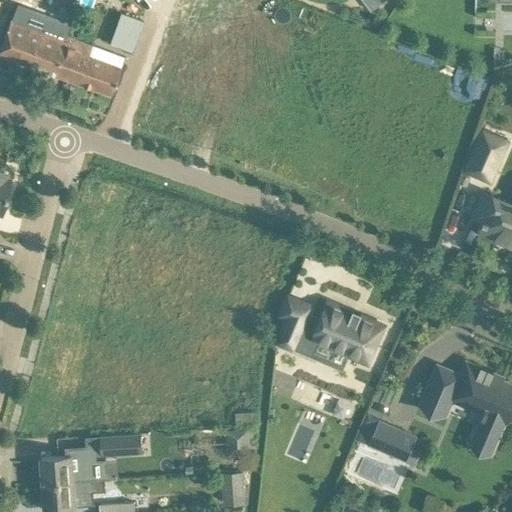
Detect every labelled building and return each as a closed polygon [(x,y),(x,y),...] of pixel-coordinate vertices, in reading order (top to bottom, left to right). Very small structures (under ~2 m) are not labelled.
[(4,34),(0,46),(0,53),(54,74),(110,94),(117,76),(120,68),(121,66),(89,54),(92,45),(68,36),(11,15),(4,34)] [(236,21),(232,31),(240,34),(244,24),(236,21)] [(303,46),(299,56),(308,59),(312,49),(303,46)] [(160,50),(156,60),(164,63),(168,53),(160,50)] [(193,66),(177,110),(205,120),(216,91),(211,89),(216,75),(193,66)] [(216,91),(205,120),(230,129),(230,128),(238,130),(247,104),(240,102),(246,86),(216,75),(211,89),(216,91)] [(247,104),(238,130),(246,134),(246,135),(271,144),(281,115),(287,117),(292,103),(262,92),(256,108),(247,104)] [(281,115),(271,144),(298,154),(315,111),(292,103),(287,117),(281,115)] [(342,117),(338,128),(347,131),(351,120),(342,117)] [(467,170),(491,181),(508,141),(484,131),(467,170)] [(0,212),(1,213),(4,202),(7,203),(10,190),(7,189),(9,178),(5,177),(6,173),(0,171),(0,212)] [(511,202),(485,191),(474,217),(484,222),(479,232),(498,240),(510,245),(511,245),(511,202)] [(290,316),(279,341),(311,354),(317,339),(369,362),(384,326),(329,302),(323,317),(313,312),(308,310),(303,321),(290,316)] [(482,413),(485,415),(477,432),(496,440),(504,421),(506,421),(511,406),(511,383),(502,379),(503,377),(466,361),(461,374),(438,364),(421,403),(446,413),(451,400),(472,409),(475,401),(485,406),(482,413)] [(252,411),(236,412),(236,426),(253,425),(252,411)] [(380,419),(369,444),(407,460),(412,448),(418,436),(380,419)] [(141,432),(101,434),(102,454),(142,451),(141,432)] [(62,455),(42,456),(44,482),(73,480),(104,478),(104,477),(103,477),(102,459),(95,460),(95,454),(96,454),(95,447),(68,448),(68,455),(62,455)] [(223,503),(247,503),(246,469),(223,470),(223,503)] [(73,480),(44,482),(45,508),(65,506),(75,506),(73,480)] [(131,511),(131,502),(120,503),(120,501),(91,503),(91,511),(131,511)]
